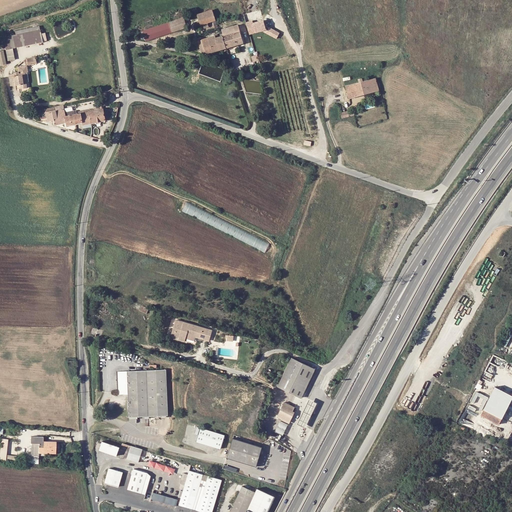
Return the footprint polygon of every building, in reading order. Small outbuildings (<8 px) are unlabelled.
[(218,28),(212,10),(197,15),(200,25),(213,21),(215,29),(218,28)] [(187,28),(184,18),(143,31),(146,41),(187,28)] [(242,36),(260,31),(257,21),(254,22),(254,20),(222,30),(223,34),(227,48),(244,43),(242,36)] [(6,49),(12,48),(42,42),(40,30),(3,37),(6,49)] [(215,36),(198,41),(202,55),(227,48),(223,34),(220,35),(221,37),(218,38),(218,35),(215,36)] [(12,48),(6,49),(8,60),(14,59),(12,48)] [(28,71),(27,65),(36,63),(35,56),(26,58),(18,66),(19,71),(14,72),(14,73),(10,74),(12,85),(17,84),(17,82),(21,81),(21,84),(22,88),(28,86),(25,71),(28,71)] [(379,91),(376,78),(346,86),(349,98),(379,91)] [(89,111),(90,120),(91,122),(104,120),(102,108),(91,111),(89,111)] [(64,116),(65,116),(63,109),(45,112),(47,121),(54,120),(55,125),(66,123),(64,116)] [(354,115),(353,110),(340,113),(341,118),(354,115)] [(82,122),(90,120),(89,111),(85,112),(85,115),(81,116),(82,122)] [(81,116),(85,115),(85,112),(83,112),(65,116),(64,116),(66,123),(66,125),(70,124),(82,122),(81,116)] [(270,244),(186,201),(181,211),(265,254),(270,244)] [(148,314),(150,309),(143,305),(141,310),(148,314)] [(208,329),(176,319),(172,335),(179,337),(181,332),(187,333),(205,339),(208,329)] [(278,386),(301,397),(315,368),(292,357),(279,384),(278,386)] [(167,369),(128,371),(129,394),(129,417),(130,417),(168,415),(167,369)] [(129,394),(128,371),(118,371),(119,394),(129,394)] [(480,414),(497,424),(511,396),(511,394),(495,386),(480,414)] [(309,399),(297,424),(298,424),(305,428),(317,403),(309,399)] [(284,402),(277,416),(288,422),(293,412),(292,411),(294,409),(294,407),(284,402)] [(221,449),(225,436),(201,428),(197,441),(221,449)] [(43,441),(44,437),(31,436),(31,443),(32,443),(31,454),(46,455),(47,452),(56,453),(57,441),(43,441)] [(257,466),(263,447),(233,438),(227,457),(257,466)] [(100,451),(116,457),(120,447),(103,441),(100,451)] [(143,449),(132,445),(127,459),(139,463),(143,449)] [(175,474),(177,468),(151,460),(149,465),(175,474)] [(119,486),(124,471),(110,467),(105,482),(119,486)] [(128,488),(142,493),(147,478),(149,472),(135,468),(133,474),(128,488)] [(179,504),(193,509),(197,494),(200,487),(193,485),(195,479),(202,482),(204,475),(190,470),(188,477),(183,476),(181,480),(186,482),(183,490),(179,504)] [(203,511),(212,511),(222,480),(208,476),(198,510),(203,511)] [(245,511),(247,509),(254,492),(242,486),(230,511),(245,511)] [(254,492),(247,509),(253,511),(266,511),(274,496),(257,488),(254,492)] [(177,506),(179,500),(153,492),(151,498),(177,506)]
